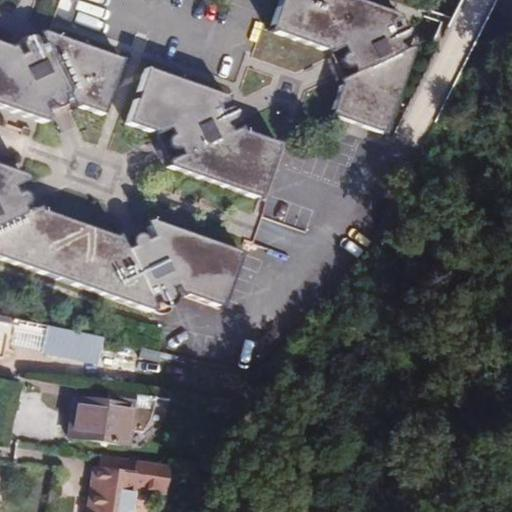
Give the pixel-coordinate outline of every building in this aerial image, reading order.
[(373,0),(289,0),(279,29),(338,52),(348,45),(353,51),(348,58),(348,63),(354,69),(359,68),(361,72),(347,78),(349,83),(339,114),(394,135),(422,55),(425,46),(414,49),(411,41),(422,36),(422,28),(419,24),(403,27),(401,20),(409,17),(409,13),(373,0)] [(129,57),(57,31),(47,37),(50,40),(45,45),(42,39),(28,47),(29,50),(25,52),(20,40),(12,44),(0,39),(0,102),(48,121),(57,117),(48,103),(52,101),(60,108),(68,104),(70,92),(74,91),(80,106),(85,104),(110,113),(129,57)] [(153,67),(133,122),(156,131),(158,135),(171,129),(173,134),(170,146),(175,150),(183,150),(186,155),(174,160),(176,166),(265,200),(285,144),(250,131),(247,124),(238,130),(234,124),(246,116),(247,110),(242,105),(228,108),(226,103),(235,100),(234,96),(153,67)] [(30,174),(0,163),(0,257),(151,312),(159,311),(154,300),(158,297),(165,308),(172,309),(179,300),(175,291),(180,288),(184,297),(191,294),(227,308),(247,252),(157,219),(150,222),(157,237),(153,238),(145,233),(140,234),(136,236),(136,245),(132,247),(123,233),(118,237),(49,210),(46,205),(31,213),(28,208),(31,199),(29,194),(20,189),(19,185),(33,180),(30,174)] [(271,217),(262,213),(251,240),(261,244),(271,217)] [(34,329),(1,323),(0,329),(0,365),(22,369),(25,345),(31,345),(34,329)] [(40,350),(88,360),(93,336),(45,326),(40,350)] [(153,414),(167,416),(168,403),(113,397),(112,409),(79,404),(74,439),(135,448),(136,432),(149,434),(153,414)] [(156,435),(167,416),(153,414),(149,434),(136,432),(135,448),(146,450),(154,442),(150,437),(156,435)] [(109,457),(107,469),(143,473),(145,462),(109,457)] [(174,494),(178,467),(145,462),(143,473),(107,469),(101,468),(100,485),(103,485),(102,499),(97,500),(95,511),(139,511),(142,491),(174,494)]
